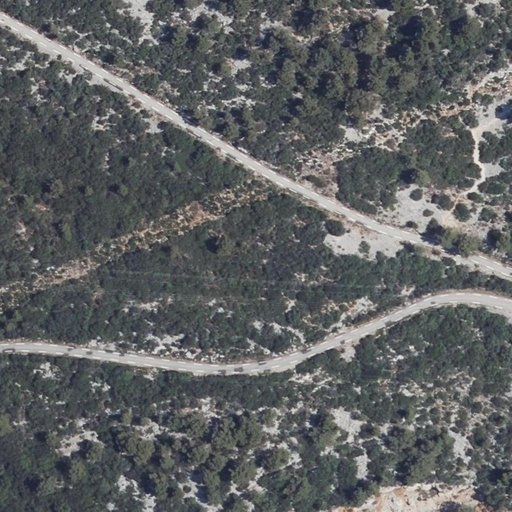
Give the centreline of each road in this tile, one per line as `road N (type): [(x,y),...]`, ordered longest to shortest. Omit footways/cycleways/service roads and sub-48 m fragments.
road 1 (unclassified): [(511,271),(340,208),(0,17)]
road 2 (unclassified): [(0,349),(233,370),(306,357),(429,303),(463,296),(511,307)]
